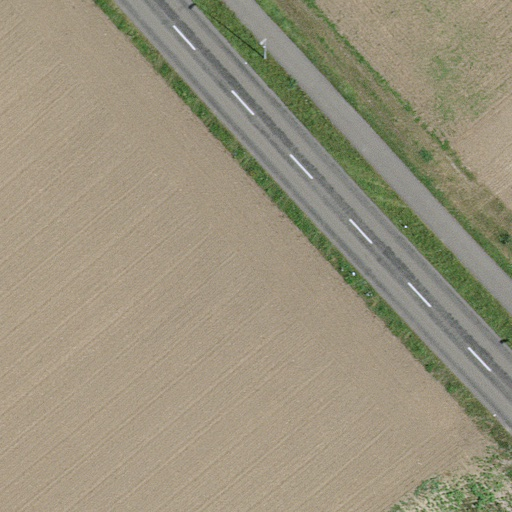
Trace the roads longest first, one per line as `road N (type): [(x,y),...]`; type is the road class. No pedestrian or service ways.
road 1 (tertiary): [(168,0),(511,371)]
road 2 (track): [(285,0),(511,250)]
